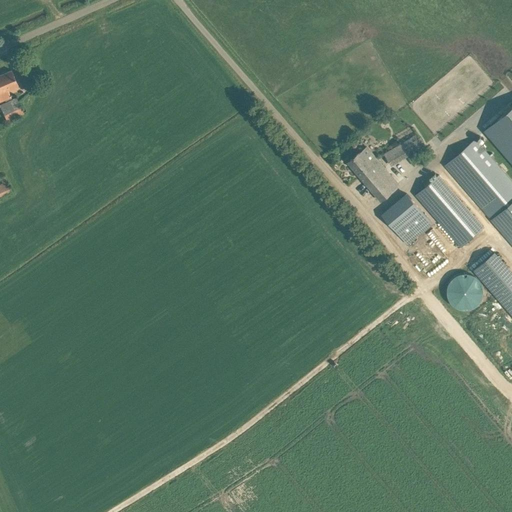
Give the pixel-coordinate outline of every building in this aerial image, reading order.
[(18,84),(15,79),(11,69),(0,74),(0,100),(10,96),(7,89),(18,84)] [(13,101),(0,106),(0,121),(1,124),(19,116),(13,101)] [(511,108),(486,131),(511,160),(511,108)] [(402,143),(384,153),(391,165),(425,145),(420,138),(404,147),(402,143)] [(511,180),(475,138),(445,165),(492,218),(511,241),(511,180)] [(348,161),(381,200),(399,184),(376,156),(370,162),(360,151),(348,161)] [(484,226),(438,174),(415,194),(462,246),(484,226)] [(0,195),(11,190),(6,181),(4,176),(0,177),(0,195)] [(433,223),(407,192),(382,213),(408,243),(412,239),(415,242),(418,239),(416,237),(433,223)] [(419,256),(425,263),(439,252),(433,245),(419,256)] [(511,264),(500,250),(476,269),(511,311),(511,264)] [(449,287),(449,289),(449,290),(449,292),(449,293),(450,295),(451,296),(451,298),(452,299),(453,300),(454,301),(455,302),(457,303),(458,304),(459,305),(461,305),(462,306),(464,306),(465,306),(467,307),(468,306),(470,306),(472,306),(473,305),(474,305),(476,304),(477,303),(478,302),(480,301),(481,300),(482,299),(482,298),(483,296),(484,295),(484,293),(485,292),(485,290),(485,289),(485,287),(485,285),(484,284),(484,282),(483,281),(482,280),(482,278),(481,277),(480,276),(478,275),(477,274),(476,273),(474,272),(473,272),(472,271),(470,271),(468,271),(467,271),(465,271),(464,271),(462,271),(461,272),(459,272),(458,273),(457,274),(455,275),(454,276),(453,277),(452,278),(451,280),(451,281),(450,282),(449,284),(449,285),(449,287)]
